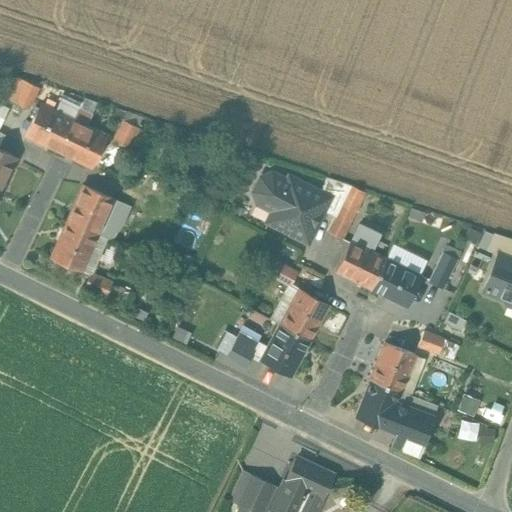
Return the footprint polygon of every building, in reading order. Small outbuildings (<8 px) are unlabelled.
[(38,87),(16,77),(6,98),(28,109),(38,87)] [(54,110),(40,104),(25,135),(58,151),(82,102),(63,93),(54,110)] [(82,102),(58,151),(91,167),(106,135),(85,125),(96,103),(84,98),(82,102)] [(137,127),(123,120),(113,140),(127,147),(137,127)] [(137,127),(127,147),(136,151),(145,132),(137,127)] [(0,188),(16,157),(0,149),(0,188)] [(329,197),(320,192),(289,177),(287,180),(272,173),(259,178),(254,191),(258,203),(273,210),(268,221),(308,241),(322,211),(329,197)] [(329,197),(322,211),(334,217),(350,184),(327,177),(320,192),(329,197)] [(113,198),(82,184),(66,221),(107,239),(122,204),(121,203),(113,199),(113,198)] [(334,217),(327,231),(341,238),(364,191),(350,184),(334,217)] [(160,195),(143,188),(140,196),(147,199),(156,203),(160,195)] [(140,196),(127,190),(121,203),(122,204),(141,212),(147,199),(140,196)] [(107,239),(66,221),(50,257),(89,274),(90,273),(92,273),(107,239)] [(380,235),(359,224),(351,240),(372,251),(380,235)] [(511,238),(493,232),(486,249),(498,254),(498,253),(511,258),(511,238)] [(351,240),(350,240),(335,271),(370,289),(385,258),(372,251),(351,240)] [(457,258),(443,251),(428,281),(442,288),(457,258)] [(511,258),(498,253),(498,254),(483,290),(511,301),(511,258)] [(421,275),(385,258),(370,289),(406,306),(421,275)] [(297,273),(277,262),(270,275),(289,285),(290,285),(291,284),(297,273)] [(92,273),(90,273),(89,274),(84,287),(105,296),(110,284),(111,282),(92,273)] [(117,287),(110,284),(105,296),(112,299),(117,287)] [(329,305),(291,284),(290,285),(289,285),(271,319),(280,324),(309,340),(329,305)] [(309,340),(280,324),(261,358),(290,375),(309,340)] [(443,339),(423,331),(417,344),(438,352),(443,339)] [(257,345),(238,334),(227,354),(246,365),(257,345)] [(415,354),(384,342),(370,379),(401,391),(415,354)] [(401,391),(370,379),(356,415),(387,427),(387,426),(396,430),(424,440),(433,416),(397,402),(401,391)] [(480,400),(464,393),(456,411),(473,418),(480,400)] [(463,419),(461,436),(479,439),(481,421),(463,419)] [(424,440),(396,430),(390,443),(418,454),(424,440)] [(333,475),(295,458),(281,487),(274,484),(260,511),(270,511),(272,510),(276,511),(295,511),(307,487),(324,495),(333,475)] [(260,511),(274,484),(243,470),(229,499),(256,511),(260,511)]
